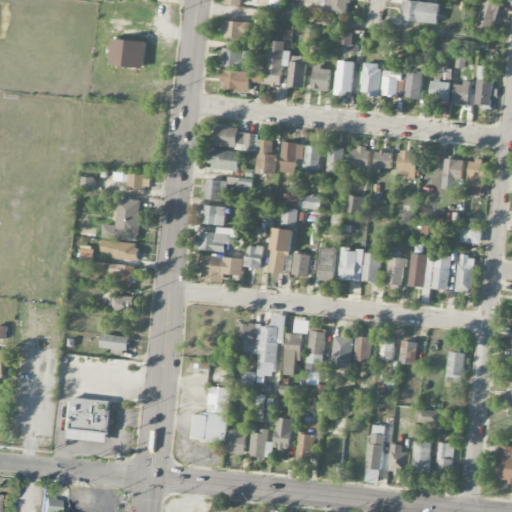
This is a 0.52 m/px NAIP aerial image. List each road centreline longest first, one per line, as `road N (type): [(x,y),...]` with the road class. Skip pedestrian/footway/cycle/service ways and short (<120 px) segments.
road 1 (secondary): [(150,480),(198,0)]
road 2 (residential): [(468,511),(511,104)]
road 3 (residential): [(508,140),(188,104)]
road 4 (residential): [(488,326),(169,292)]
road 5 (residential): [(511,40),(198,9)]
road 6 (tertiary): [(150,480),(460,511)]
road 7 (residential): [(0,462),(150,480)]
